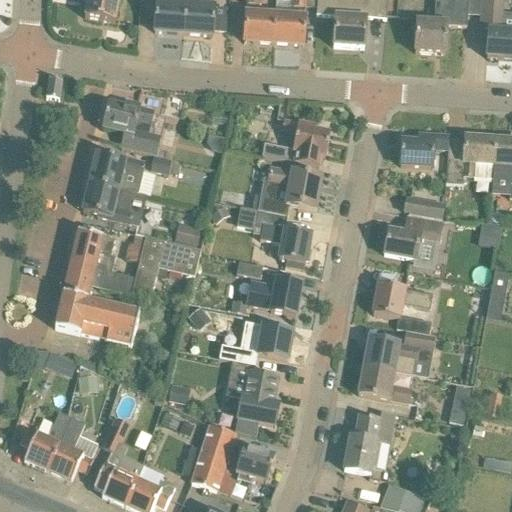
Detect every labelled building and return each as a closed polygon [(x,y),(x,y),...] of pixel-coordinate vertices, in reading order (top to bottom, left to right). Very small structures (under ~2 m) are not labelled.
[(87,0),(84,20),(114,26),(118,0),(87,0)] [(156,0),(154,35),(183,37),(185,0),(156,0)] [(212,39),(215,0),(185,0),(183,37),(212,39)] [(258,0),(232,0),(232,1),(247,2),(244,45),(273,46),(276,2),(274,2),(273,18),(258,17),(258,0)] [(316,10),(316,0),(292,0),(292,4),(276,2),(273,46),(303,48),(305,10),(316,10)] [(366,0),(366,1),(354,0),(316,0),(316,10),(316,17),(336,18),(333,50),(364,52),(366,21),(386,22),(387,0),(366,0)] [(445,57),(447,29),(466,30),(468,0),(434,0),(433,25),(417,24),(415,55),(445,57)] [(486,61),(511,62),(511,16),(503,16),(504,0),(481,0),(480,19),(490,19),(489,33),(488,32),(486,61)] [(49,81),(46,101),(59,102),(61,82),(49,81)] [(154,159),(156,160),(158,152),(161,140),(149,137),(151,128),(154,114),(124,107),(124,111),(108,107),(103,132),(125,137),(121,152),(141,157),(154,160),(154,159)] [(319,171),(321,160),(325,161),(330,136),(314,133),(314,130),(284,124),(282,134),(297,137),(293,153),(264,148),(262,160),(300,168),(319,171)] [(432,153),(448,155),(449,140),(419,138),(418,145),(402,144),(400,169),(431,171),(432,153)] [(495,143),(465,141),(462,181),(493,183),(493,168),(495,143)] [(511,144),(495,143),(493,168),(493,183),(511,184),(510,203),(511,203),(511,144)] [(165,154),(158,152),(156,160),(164,161),(165,154)] [(143,177),(144,165),(112,158),(111,160),(97,157),(90,185),(138,197),(143,177)] [(171,165),(172,163),(156,160),(154,159),(154,160),(151,174),(168,178),(168,177),(171,165)] [(257,215),(257,214),(287,220),(289,209),(315,213),(321,181),(293,175),(291,176),(271,172),(269,182),(263,181),(259,199),(255,198),(252,214),(257,215)] [(138,198),(138,197),(90,185),(83,214),(97,218),(97,220),(130,228),(132,217),(142,220),(146,200),(138,198)] [(445,209),(427,205),(407,202),(404,215),(409,216),(409,218),(442,224),(445,209)] [(211,219),(216,228),(230,219),(225,210),(213,208),(211,219)] [(287,220),(257,214),(257,215),(252,214),(240,212),(236,230),(254,234),(253,237),(261,239),(260,241),(282,245),(279,263),(287,264),(286,270),(304,273),(306,264),(309,264),(311,253),(308,253),(311,237),(285,232),(287,220)] [(451,212),(446,214),(444,219),(448,224),(454,223),(456,217),(451,212)] [(438,250),(442,224),(409,218),(409,219),(408,218),(405,236),(388,233),(384,258),(415,264),(418,247),(438,250)] [(197,250),(201,232),(179,227),(175,245),(197,250)] [(500,231),(481,228),(480,235),(478,249),(497,252),(499,238),(500,231)] [(115,244),(103,241),(78,235),(71,266),(104,274),(105,275),(101,292),(131,300),(135,282),(112,277),(116,261),(111,260),(115,244)] [(158,271),(164,246),(145,241),(137,274),(156,278),(158,271)] [(158,271),(168,274),(194,280),(200,254),(164,246),(158,271)] [(95,273),(104,274),(71,266),(55,332),(80,338),(131,351),(140,316),(88,303),(95,273)] [(239,267),(237,278),(260,282),(262,271),(239,267)] [(156,278),(137,274),(135,282),(131,300),(150,304),(156,282),(156,278)] [(495,276),(492,292),(505,295),(509,278),(508,278),(495,275),(495,276)] [(270,313),(270,315),(295,320),(301,287),(276,283),(274,292),(250,287),(246,307),(233,304),(232,315),(246,317),(247,309),(270,313)] [(373,317),(396,322),(399,322),(402,308),(430,313),(433,298),(404,293),(404,292),(379,287),(373,317)] [(502,313),(488,310),(486,322),(500,325),(502,313)] [(188,321),(199,334),(211,325),(200,311),(188,321)] [(431,326),(411,323),(408,336),(428,339),(431,326)] [(292,335),(263,330),(262,330),(242,327),(240,340),(238,353),(222,350),(219,363),(247,369),(249,357),(287,364),(292,335)] [(433,355),(435,341),(405,336),(403,349),(400,348),(368,342),(363,370),(394,376),(414,380),(419,352),(433,355)] [(50,356),(46,367),(56,372),(61,360),(50,356)] [(391,390),(394,376),(363,370),(358,398),(389,404),(390,403),(409,407),(411,393),(391,390)] [(280,382),(270,381),(247,376),(243,401),(241,401),(237,423),(275,430),(279,408),(265,406),(268,394),(278,396),(280,382)] [(98,396),(98,391),(103,391),(103,382),(97,383),(96,378),(78,380),(79,398),(98,396)] [(187,408),(191,392),(172,388),(169,405),(187,408)] [(498,423),(502,399),(489,397),(485,421),(498,423)] [(463,429),(467,411),(452,408),(448,426),(463,429)] [(179,421),(169,416),(166,415),(161,426),(177,433),(181,422),(179,421)] [(24,464),(47,475),(70,422),(59,417),(47,442),(26,433),(20,446),(30,451),(24,464)] [(390,449),(395,420),(381,417),(380,424),(359,420),(355,442),(350,441),(344,474),(370,478),(371,472),(385,474),(389,449),(390,449)] [(85,428),(71,422),(70,422),(47,475),(71,486),(77,472),(87,477),(93,463),(91,462),(97,449),(79,440),(85,428)] [(129,429),(115,422),(102,450),(112,455),(117,457),(129,429)] [(485,430),(474,428),(473,438),(483,440),(485,430)] [(209,430),(191,487),(217,495),(235,438),(209,430)] [(453,445),(463,442),(460,433),(449,436),(453,445)] [(239,478),(238,483),(251,487),(252,482),(266,487),(275,461),(243,451),(235,477),(239,478)] [(511,465),(485,460),(483,471),(510,476),(511,468),(511,465)] [(104,495),(102,500),(125,511),(137,483),(143,470),(127,462),(122,474),(125,475),(124,478),(106,469),(104,469),(94,491),(104,495)] [(158,493),(137,483),(125,511),(128,511),(153,511),(155,508),(164,511),(165,511),(175,492),(162,486),(158,493)] [(426,511),(430,503),(389,488),(380,511),(426,511)]
